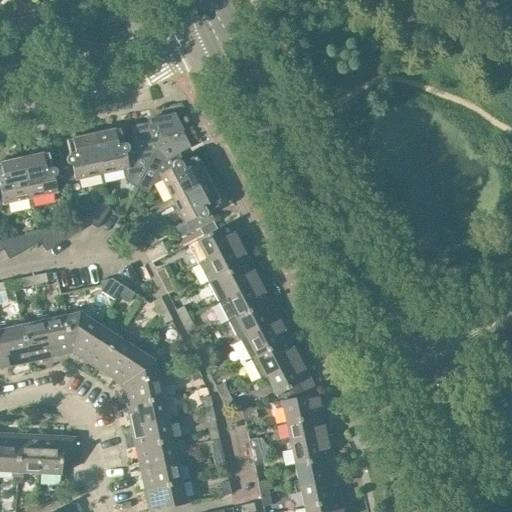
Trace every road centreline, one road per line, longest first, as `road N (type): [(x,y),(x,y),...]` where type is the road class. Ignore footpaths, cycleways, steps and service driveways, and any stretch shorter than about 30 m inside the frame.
road 1 (tertiary): [(208,39),(404,378)]
road 2 (tertiary): [(422,345),(222,14)]
road 3 (residential): [(0,110),(147,77),(208,39)]
road 4 (residential): [(196,16),(119,49),(0,77)]
road 5 (residential): [(0,404),(39,395),(67,406),(84,429),(100,511)]
road 6 (tertiary): [(404,378),(464,487)]
road 7 (residential): [(403,0),(511,59)]
